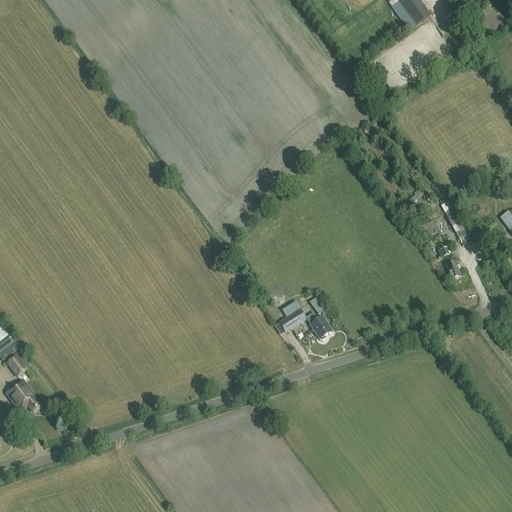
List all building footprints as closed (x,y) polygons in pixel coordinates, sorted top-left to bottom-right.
[(418,0),(402,0),(401,1),(398,3),(416,27),(431,16),(418,0)] [(322,21),(316,25),(322,33),(328,28),(322,21)] [(475,40),(480,46),(486,40),(481,35),(475,40)] [(489,63),(492,68),(497,64),(494,60),(489,63)] [(504,183),(501,178),(493,184),(500,194),(511,186),(507,181),(504,183)] [(412,212),(407,204),(400,209),(407,219),(411,216),(409,214),(412,212)] [(457,236),(468,229),(456,209),(445,215),(448,219),(447,220),(457,236)] [(511,219),(508,214),(500,219),(511,234),(511,219)] [(439,233),(434,222),(425,226),(430,237),(439,233)] [(457,236),(462,244),(476,237),(471,228),(457,236)] [(462,277),(458,263),(456,264),(454,259),(451,260),(447,249),(442,251),(452,280),(462,277)] [(316,299),(309,304),(319,316),(326,311),(316,299)] [(286,319),(300,311),(294,300),(280,308),(286,319)] [(320,341),(334,333),(325,318),(319,321),(315,314),(307,318),(303,310),(280,323),(286,334),(309,321),(320,341)] [(0,328),(0,358),(3,363),(19,350),(1,328),(0,328)] [(6,365),(17,379),(28,371),(18,357),(6,365)] [(34,414),(41,409),(36,401),(38,400),(25,382),(7,394),(21,413),(29,407),(34,414)]
